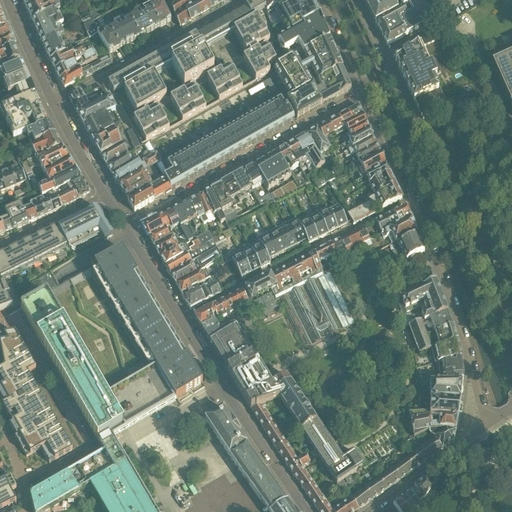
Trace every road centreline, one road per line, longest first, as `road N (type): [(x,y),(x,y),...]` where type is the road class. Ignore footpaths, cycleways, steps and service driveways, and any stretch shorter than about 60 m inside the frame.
road 1 (residential): [(361,93),(124,227)]
road 2 (residential): [(409,200),(180,319)]
road 3 (residential): [(409,200),(458,319),(486,423)]
road 4 (residential): [(305,511),(180,319)]
road 5 (residential): [(51,102),(241,0)]
road 6 (residential): [(436,150),(356,0)]
road 7 (residential): [(486,423),(365,511)]
road 8 (residential): [(511,355),(478,233)]
